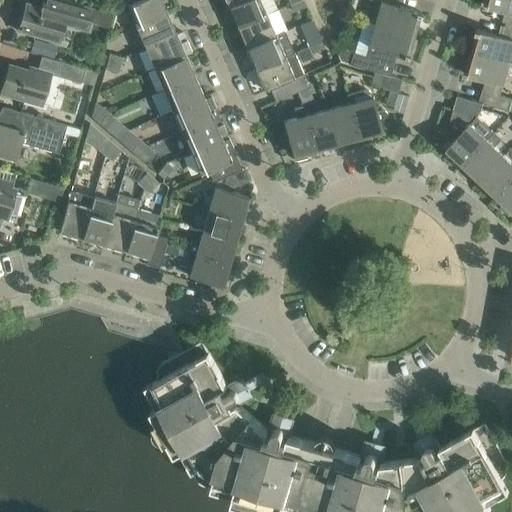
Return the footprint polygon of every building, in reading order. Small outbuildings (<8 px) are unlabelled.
[(92,7),(66,0),(60,0),(57,12),(26,3),(18,31),(59,42),(64,23),(86,29),(92,7)] [(128,0),(127,5),(136,26),(168,12),(162,0),(128,0)] [(260,0),(241,0),(228,6),(225,7),(226,8),(225,12),(226,16),(228,19),(232,21),(234,20),(237,27),(267,14),(260,0)] [(307,6),(304,0),(300,0),(291,4),(294,11),(307,6)] [(395,5),(396,0),(374,0),(381,2),(375,24),(414,35),(421,12),(395,5)] [(511,0),(485,0),(484,5),(510,12),(506,24),(511,25),(511,0)] [(177,33),(168,12),(136,26),(145,47),(177,33)] [(276,35),(267,14),(237,27),(246,48),(276,35)] [(350,64),(375,71),(390,76),(394,64),(394,62),(389,61),(392,53),(408,57),(414,35),(375,24),(366,55),(353,52),(350,64)] [(511,25),(506,24),(503,36),(477,28),(471,51),(510,62),(511,56),(511,25)] [(182,31),(177,33),(145,47),(155,68),(186,55),(192,52),(182,31)] [(285,31),(276,35),(246,48),(256,69),(294,52),(285,31)] [(322,40),(318,33),(306,38),(309,46),(322,40)] [(325,47),(322,40),(309,46),(312,53),(325,47)] [(30,52),(40,55),(43,44),(33,41),(30,52)] [(336,47),(336,50),(340,62),(350,64),(353,52),(336,47)] [(510,62),(471,51),(464,74),(491,81),(488,91),(487,90),(484,103),(509,111),(511,102),(511,98),(497,94),(500,84),(504,85),(510,62)] [(303,74),(294,52),(256,69),(265,90),(270,88),(294,78),(301,74),(303,74)] [(110,53),(109,56),(103,54),(101,59),(121,65),(123,57),(110,53)] [(195,76),(186,55),(155,68),(164,89),(195,76)] [(118,72),(121,65),(101,59),(100,64),(106,66),(105,68),(118,72)] [(85,68),(60,60),(56,75),(81,83),(85,68)] [(42,105),(52,72),(35,67),(34,71),(8,64),(0,93),(42,105)] [(85,68),(81,83),(94,86),(98,72),(85,68)] [(375,71),(371,85),(390,90),(398,92),(402,79),(390,76),(375,71)] [(307,87),(301,74),(294,78),(300,90),(307,87)] [(204,96),(195,76),(164,89),(173,110),(204,96)] [(300,90),(294,78),(270,88),(276,101),(300,90)] [(348,93),(351,103),(360,136),(382,130),(381,128),(386,127),(389,124),(390,120),(388,114),(385,111),(381,110),(377,111),(373,97),(370,98),(368,88),(348,93)] [(390,90),(386,103),(394,106),(398,92),(390,90)] [(182,131),(219,115),(215,106),(216,106),(211,95),(211,96),(210,94),(204,96),(173,110),(182,131)] [(478,115),(484,103),(458,96),(454,109),(462,111),(478,115)] [(92,116),(94,118),(100,123),(109,113),(103,108),(96,102),(92,116)] [(360,136),(351,103),(328,109),(337,142),(360,136)] [(317,154),(315,148),(306,115),(303,106),(294,108),(297,118),(284,121),(294,160),(297,159),(297,160),(307,157),(307,156),(317,154)] [(59,153),(65,133),(79,137),(81,129),(4,107),(0,121),(0,155),(17,160),(22,142),(59,153)] [(337,142),(328,109),(306,115),(315,148),(337,142)] [(464,164),(487,139),(495,131),(478,115),(462,111),(454,109),(450,122),(467,127),(447,148),(464,164)] [(106,128),(115,118),(109,113),(100,123),(106,128)] [(191,153),(228,136),(227,134),(228,134),(223,123),(219,115),(182,131),(191,153)] [(86,138),(106,155),(115,144),(90,123),(86,138)] [(147,146),(141,141),(129,130),(115,136),(138,156),(147,146)] [(481,180),(504,155),(495,146),(502,138),(495,131),(487,139),(464,164),(481,180)] [(229,138),(228,136),(191,153),(200,174),(209,170),(237,158),(233,148),(234,148),(229,137),(229,138)] [(121,150),(115,144),(106,155),(112,160),(121,150)] [(153,151),(147,146),(138,156),(144,161),(153,151)] [(497,195),(511,179),(511,162),(504,155),(481,180),(497,195)] [(242,169),(237,158),(209,170),(213,181),(227,176),(242,169)] [(173,168),(167,162),(158,173),(164,178),(173,168)] [(0,168),(0,227),(3,217),(8,218),(9,212),(20,215),(26,196),(15,193),(17,186),(12,185),(16,173),(0,168)] [(144,188),(153,177),(147,172),(138,182),(144,188)] [(242,218),(248,196),(231,191),(232,188),(227,176),(213,181),(216,186),(209,209),(242,218)] [(64,187),(53,184),(41,180),(31,177),(27,191),(37,194),(37,192),(49,196),(49,197),(59,201),(64,187)] [(159,183),(153,177),(144,188),(150,193),(159,183)] [(511,213),(511,179),(497,195),(493,200),(510,216),(511,213)] [(82,238),(91,207),(94,196),(71,189),(59,231),(82,238)] [(104,244),(113,213),(116,202),(94,196),(91,207),(82,238),(104,244)] [(126,251),(135,220),(138,208),(116,202),(113,213),(104,244),(126,251)] [(149,257),(153,240),(161,215),(138,208),(135,220),(126,251),(149,257)] [(235,240),(242,218),(209,209),(203,231),(235,240)] [(229,263),(235,240),(203,231),(199,243),(188,240),(185,250),(229,263)] [(153,240),(149,257),(147,264),(160,268),(164,252),(166,244),(153,240)] [(166,244),(164,252),(177,255),(179,247),(166,244)] [(223,285),(229,263),(185,250),(183,257),(194,260),(190,275),(223,285)] [(508,465),(507,461),(486,422),(474,429),(474,428),(441,447),(438,440),(429,437),(420,442),(417,451),(421,457),(383,461),(385,455),(381,447),(371,444),(363,448),(361,455),(291,435),(293,428),(288,420),(279,417),(271,421),(269,428),(239,404),(245,401),(248,392),(243,383),(234,381),(228,384),(210,352),(209,352),(203,340),(164,361),(161,364),(159,367),(157,371),(157,376),(159,380),(146,387),(157,408),(152,411),(176,455),(181,452),(197,479),(198,481),(199,482),(201,484),(203,485),(205,486),(235,495),(233,501),(272,511),(282,511),(283,509),(294,511),(486,511),(491,509),(488,504),(509,492),(502,479),(505,477),(507,473),(509,469),(508,465)]
